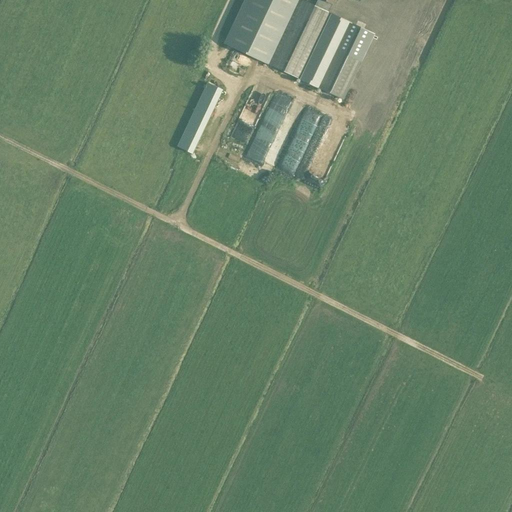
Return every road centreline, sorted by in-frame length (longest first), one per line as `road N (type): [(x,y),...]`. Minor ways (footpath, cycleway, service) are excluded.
road 1 (track): [(480,376),(0,138)]
road 2 (track): [(177,229),(244,88),(292,112),(342,0)]
